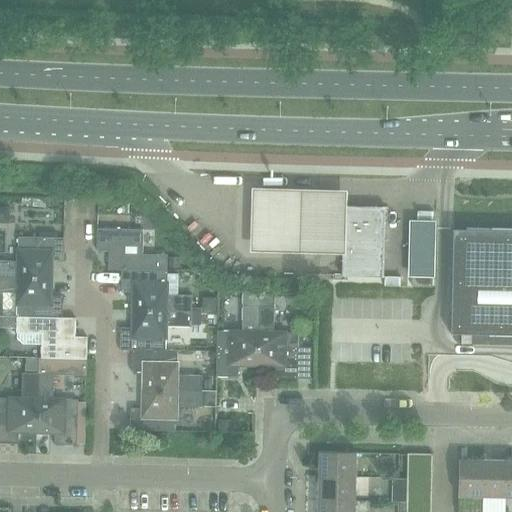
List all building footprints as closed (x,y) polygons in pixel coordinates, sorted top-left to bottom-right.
[(343,194),(248,193),(246,254),(341,257),(343,206),(343,194)] [(341,276),(383,277),(383,267),(384,207),(343,206),(341,257),(341,266),(341,276)] [(435,220),(408,220),(407,277),(412,277),(432,277),(434,277),(435,220)] [(452,229),(450,333),(475,334),(475,335),(489,335),(489,334),(511,334),(511,230),(491,230),(491,229),(466,228),(466,229),(452,229)] [(107,270),(121,270),(166,271),(167,255),(141,254),(142,230),(96,229),(96,251),(108,251),(107,270)] [(0,261),(0,277),(50,279),(51,260),(63,260),(63,238),(19,237),(18,262),(0,261)] [(132,292),(132,310),(191,312),(191,311),(192,296),(165,295),(166,271),(121,270),(120,292),(132,292)] [(0,291),(17,292),(17,318),(62,319),(62,318),(62,296),(50,296),(50,279),(0,277),(0,291)] [(412,277),(412,286),(432,287),(432,277),(412,277)] [(238,365),(256,366),(259,291),(243,290),(242,332),(216,331),(215,377),(238,377),(238,365)] [(259,291),(256,366),(274,366),(274,378),(297,379),(310,379),(310,347),(297,347),(298,333),(273,332),(275,291),(259,291)] [(119,350),(131,350),(160,350),(160,349),(161,327),(191,328),(191,326),(200,326),(201,312),(191,311),(191,312),(132,310),(132,328),(120,328),(119,350)] [(62,319),(17,318),(16,338),(22,344),(40,344),(40,358),(86,359),(87,337),(75,337),(75,318),(62,318),(62,319)] [(143,372),(142,390),(202,391),(202,375),(172,374),(173,350),(160,349),(160,350),(131,350),(131,372),(143,372)] [(22,432),(36,432),(37,373),(22,373),(21,398),(0,397),(0,443),(17,444),(18,432),(22,432)] [(37,373),(36,432),(49,433),(54,433),(54,445),(76,445),(77,400),(53,399),(53,374),(37,373)] [(202,391),(142,390),(142,408),(130,408),(129,430),(175,431),(175,407),(201,407),(202,391)] [(318,451),(317,476),(355,476),(355,452),(318,451)] [(407,454),(406,466),(431,466),(432,454),(407,454)] [(457,497),(480,497),(481,459),(458,459),(457,497)] [(480,497),(505,498),(506,460),(481,459),(480,497)] [(406,466),(406,478),(431,479),(431,466),(406,466)] [(317,476),(317,500),(354,500),(355,476),(317,476)] [(406,478),(406,489),(406,490),(431,491),(431,479),(406,478)] [(394,501),(398,501),(405,502),(406,490),(406,489),(394,489),(394,501)] [(406,490),(405,502),(430,503),(431,491),(406,490)] [(317,500),(316,511),(353,511),(354,500),(317,500)] [(405,502),(398,501),(397,511),(405,511),(405,502)] [(405,502),(405,511),(430,511),(430,503),(405,502)]
